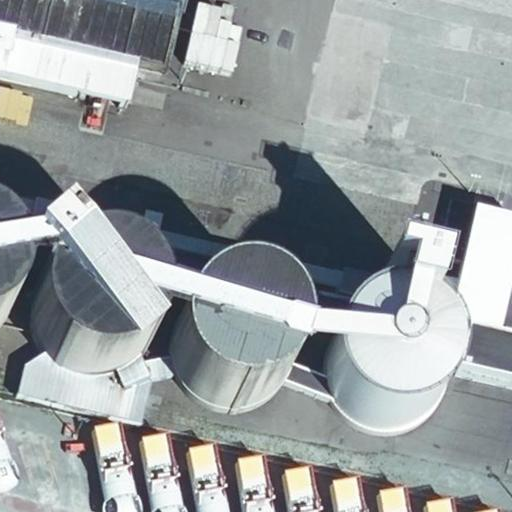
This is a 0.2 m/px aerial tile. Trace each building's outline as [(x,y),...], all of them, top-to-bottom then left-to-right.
[(181,5),(181,0),(0,0),(0,29),(140,61),(166,67),(167,64),(170,65),(184,6),(181,5)] [(140,61),(0,29),(0,69),(131,99),(140,61)] [(390,271),(382,307),(387,307),(392,307),(397,307),(402,308),(406,309),(411,310),(416,312),(420,315),(469,326),(460,370),(511,380),(511,335),(500,333),(511,275),(511,219),(479,212),(481,203),(458,198),(447,248),(470,253),(466,274),(409,262),(406,274),(390,271)] [(293,326),(307,329),(320,278),(302,274),(304,268),(163,235),(147,231),(51,208),(47,222),(41,221),(39,229),(0,219),(0,228),(38,237),(34,250),(77,260),(81,247),(196,274),(196,276),(197,304),(199,303),(207,297),(219,292),(231,289),(244,289),(256,292),(268,297),(278,305),(287,313),(293,326)] [(147,231),(163,235),(167,216),(151,212),(147,231)] [(9,250),(1,240),(0,239),(0,332),(9,323),(15,312),(19,300),(21,287),(20,274),(16,261),(9,250)] [(129,264),(118,259),(105,256),(92,257),(80,259),(77,260),(68,264),(58,272),(49,281),(43,292),(39,304),(37,318),(42,342),(49,353),(57,362),(67,370),(79,375),(92,378),(103,378),(117,375),(129,370),(139,363),(148,353),(154,343),(158,330),(160,318),(158,305),(155,293),(140,272),(129,264)] [(231,289),(219,292),(207,297),(199,303),(197,304),(188,314),(182,325),(178,337),(177,350),(177,356),(182,374),(184,381),(188,385),(197,396),(206,402),(218,407),(230,410),(245,411),(268,402),(278,396),(286,386),(292,375),(296,363),(299,353),(297,338),(293,326),(287,313),(278,305),(268,297),(256,292),(244,289),(231,289)] [(450,383),(452,369),(448,349),(442,335),(432,324),(420,315),(416,312),(411,310),(406,309),(402,308),(397,307),(392,307),(387,307),(372,309),(354,318),(340,332),(332,345),(328,364),(329,384),(335,398),(347,414),(363,425),(377,430),(397,430),(416,425),(429,417),(442,401),(450,383)] [(152,382),(139,363),(129,370),(117,375),(103,378),(92,378),(79,375),(67,370),(57,362),(49,353),(33,361),(24,399),(146,426),(154,388),(152,382)] [(184,381),(182,374),(152,382),(154,388),(188,385),(184,381)]
